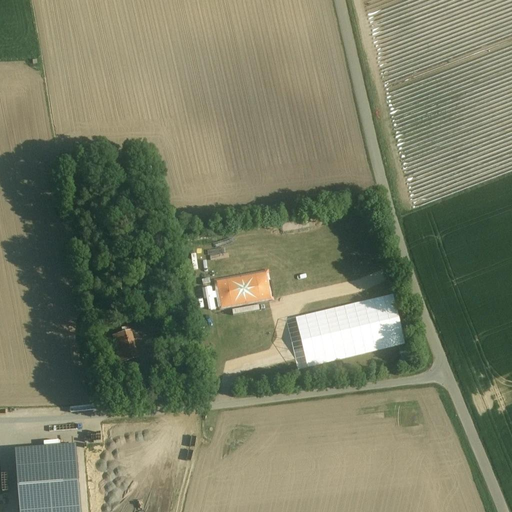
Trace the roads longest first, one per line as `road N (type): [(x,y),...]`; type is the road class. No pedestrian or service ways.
road 1 (unclassified): [(0,420),(206,408),(446,371)]
road 2 (unclassified): [(338,0),(380,189),(446,371)]
road 3 (unclassified): [(446,371),(502,511)]
